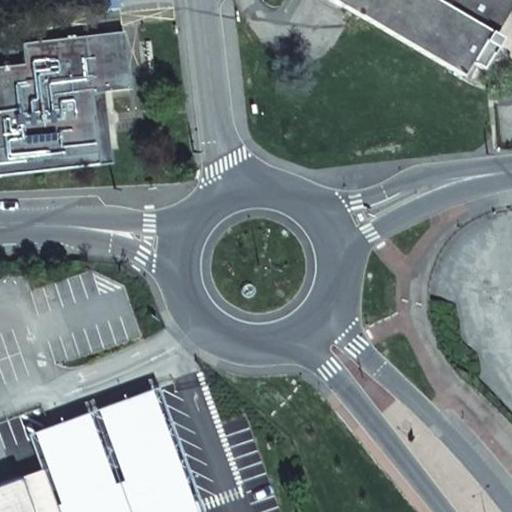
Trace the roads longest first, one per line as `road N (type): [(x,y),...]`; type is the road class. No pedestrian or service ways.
road 1 (tertiary): [(511,511),(428,411),(327,311)]
road 2 (tertiary): [(302,334),(443,511)]
road 3 (tertiary): [(181,242),(180,285),(201,323),(244,346),(302,334)]
road 4 (tertiary): [(232,190),(201,0)]
road 5 (unclassified): [(511,170),(419,191),(332,232)]
road 6 (unknown): [(485,172),(492,303),(511,353)]
road 7 (tertiary): [(181,242),(95,228),(0,229)]
